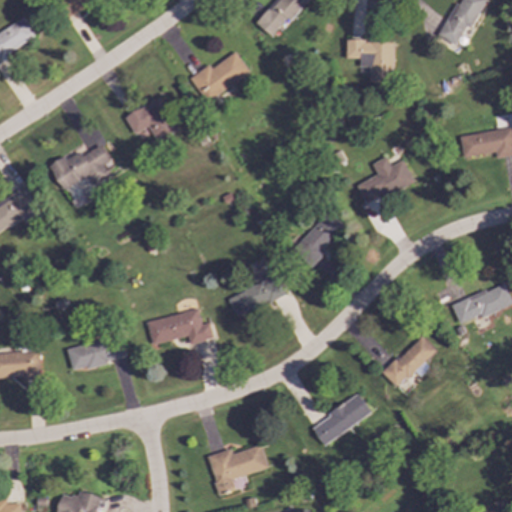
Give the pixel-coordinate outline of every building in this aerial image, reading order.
[(58,0),(67,16),(94,0),(58,0)] [(275,0),(255,24),(272,38),(303,0),(275,0)] [(471,29),(484,0),(456,0),(439,37),(455,45),(464,26),(471,29)] [(0,59),(34,38),(22,18),(0,31),(0,59)] [(345,59),(359,59),(359,67),(368,67),(368,82),(391,83),(392,42),(345,41),(345,59)] [(188,78),(205,102),(248,73),(234,52),(210,69),(207,65),(188,78)] [(133,135),(147,127),(156,142),(179,129),(159,97),(124,118),(133,135)] [(494,153),(495,158),(511,155),(511,128),(459,135),(462,157),(494,153)] [(89,176),(94,186),(109,179),(102,165),(109,161),(100,145),(80,156),(78,151),(48,166),(61,191),(89,176)] [(412,183),(402,160),(389,166),(385,158),(370,164),(376,176),(356,185),(364,204),(412,183)] [(0,230),(20,219),(23,224),(41,213),(26,188),(0,203),(0,230)] [(344,228),(327,212),(290,251),(307,267),(344,228)] [(226,298),(236,318),(284,295),(272,271),(257,278),(259,283),(226,298)] [(450,305),(458,325),(511,305),(503,284),(450,305)] [(145,322),(151,345),(186,336),(188,345),(212,338),(208,323),(200,325),(196,309),(145,322)] [(66,350),(71,372),(107,363),(106,361),(125,357),(120,336),(66,350)] [(381,374),(395,388),(412,371),(418,376),(427,367),(422,363),(434,351),(419,336),(381,374)] [(0,377),(39,377),(38,352),(0,352),(0,377)] [(322,446),(370,413),(357,394),(309,427),(322,446)] [(206,456),(217,495),(234,490),(231,479),(266,469),(260,446),(231,454),(230,449),(206,456)] [(95,511),(99,498),(78,491),(76,498),(61,493),(55,511),(95,511)] [(0,511),(19,511),(19,501),(0,501),(0,511)]
